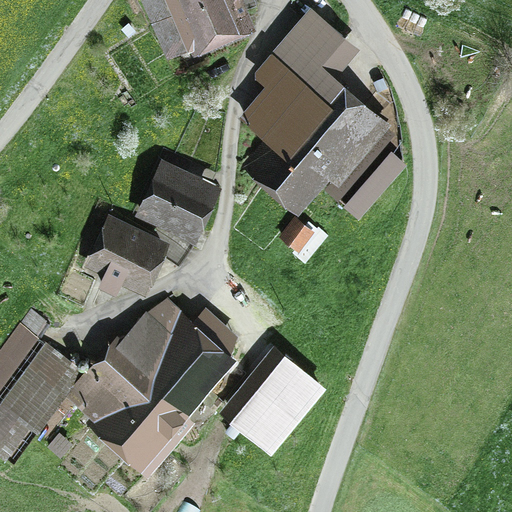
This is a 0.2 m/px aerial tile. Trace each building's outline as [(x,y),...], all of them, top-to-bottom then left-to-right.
[(144,0),(169,54),(199,40),(203,49),(253,25),(244,6),(257,0),(144,0)] [(313,10),(260,72),(274,84),(247,116),(276,141),(256,164),(296,199),(327,162),(339,173),(382,122),(317,65),(343,36),(313,10)] [(206,191),(166,172),(150,207),(143,204),(139,210),(166,223),(170,216),(190,226),(206,191)] [(295,215),(281,233),(294,244),(309,227),(295,215)] [(161,243),(112,220),(93,262),(108,269),(102,282),(114,288),(121,275),(142,284),(161,243)] [(165,298),(145,312),(93,370),(85,371),(68,391),(134,447),(126,457),(144,473),(178,434),(171,427),(231,357),(165,298)] [(0,450),(14,460),(82,370),(46,343),(0,405),(0,450)] [(320,381),(286,354),(236,416),(269,443),(320,381)]
